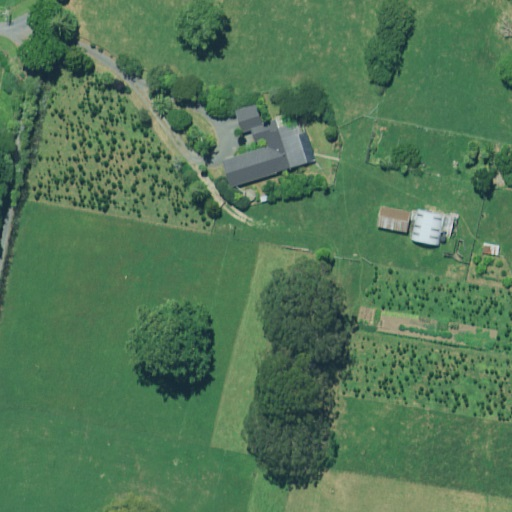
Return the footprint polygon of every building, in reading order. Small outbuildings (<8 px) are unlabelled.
[(286,128),(282,117),(263,123),(259,106),(238,111),(243,131),(254,129),(257,138),(261,151),(226,162),(234,188),(316,163),(307,134),(303,123),(286,128)] [(413,212),(384,207),(381,228),(409,233),(413,212)] [(446,217),(421,212),(414,241),(440,246),(446,217)] [(501,246),(486,245),(485,255),(500,256),(501,246)] [(469,267),(451,263),(447,277),(465,282),(469,267)]
